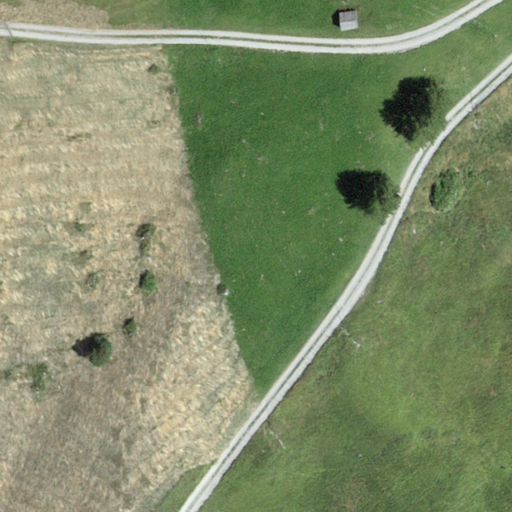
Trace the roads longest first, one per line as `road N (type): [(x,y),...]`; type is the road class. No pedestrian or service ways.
road 1 (track): [(180,511),(354,289),(445,116),(511,59)]
road 2 (track): [(0,27),(354,41),(424,27),(473,0)]
